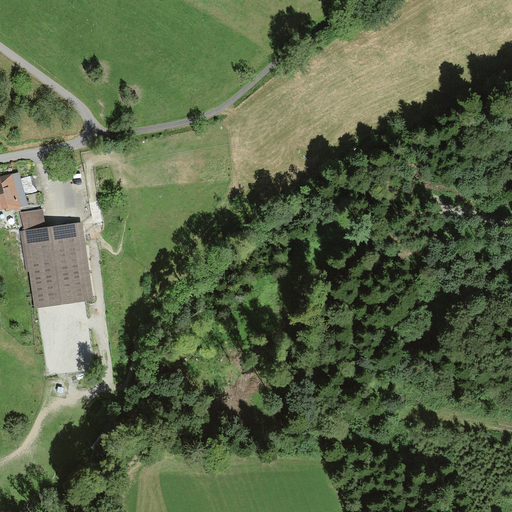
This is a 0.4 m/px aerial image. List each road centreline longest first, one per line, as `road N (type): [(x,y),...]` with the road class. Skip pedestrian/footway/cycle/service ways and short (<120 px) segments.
road 1 (residential): [(98,137),(210,116),(365,0)]
road 2 (residential): [(98,137),(85,111),(0,46)]
